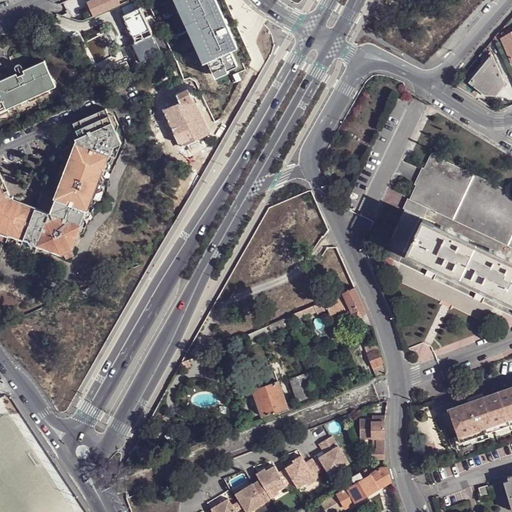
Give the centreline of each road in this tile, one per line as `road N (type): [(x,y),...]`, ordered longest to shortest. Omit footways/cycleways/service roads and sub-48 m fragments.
road 1 (tertiary): [(315,34),(81,434)]
road 2 (residential): [(309,167),(393,352),(400,470),(414,511)]
road 3 (tertiary): [(101,453),(246,189)]
road 4 (tertiary): [(246,189),(329,41)]
